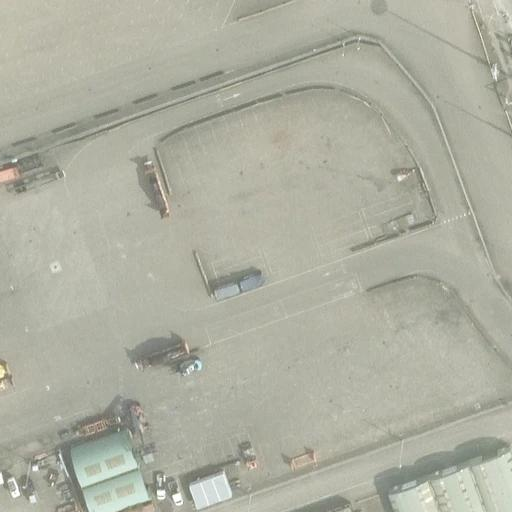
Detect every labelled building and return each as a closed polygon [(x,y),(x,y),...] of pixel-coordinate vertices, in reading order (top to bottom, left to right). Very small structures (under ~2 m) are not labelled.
[(126,428),(69,448),(90,511),(111,511),(151,498),(126,428)] [(511,453),(510,448),(387,491),(394,511),(506,511),(511,510),(511,453)] [(239,480),(193,490),(195,501),(241,490),(239,480)] [(175,511),(169,494),(122,511),(175,511)] [(354,511),(351,502),(324,511),(354,511)]
